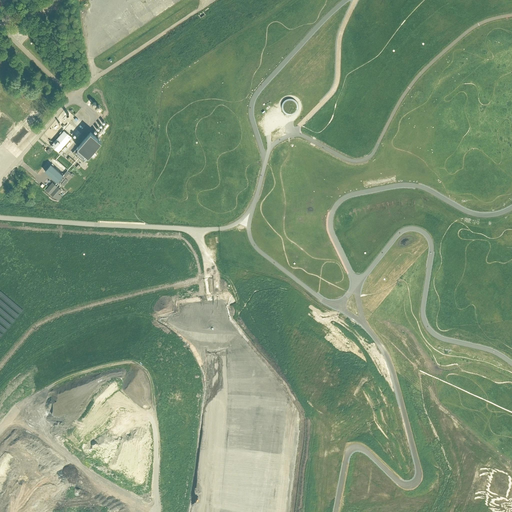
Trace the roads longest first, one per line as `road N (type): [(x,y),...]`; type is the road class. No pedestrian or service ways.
road 1 (unknown): [(144,511),(39,437),(18,411),(20,400),(106,362)]
road 2 (track): [(355,0),(340,34),(332,91),(299,124)]
